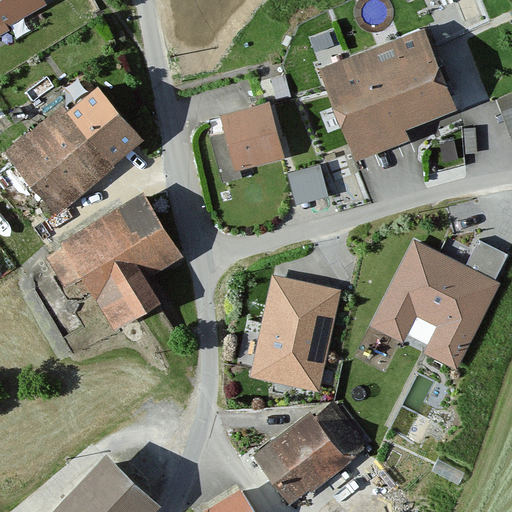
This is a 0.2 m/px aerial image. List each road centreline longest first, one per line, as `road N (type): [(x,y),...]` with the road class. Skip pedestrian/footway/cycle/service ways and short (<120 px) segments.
road 1 (residential): [(198,263),(511,174)]
road 2 (residential): [(146,0),(198,263)]
road 3 (residential): [(198,263),(207,397),(167,511)]
